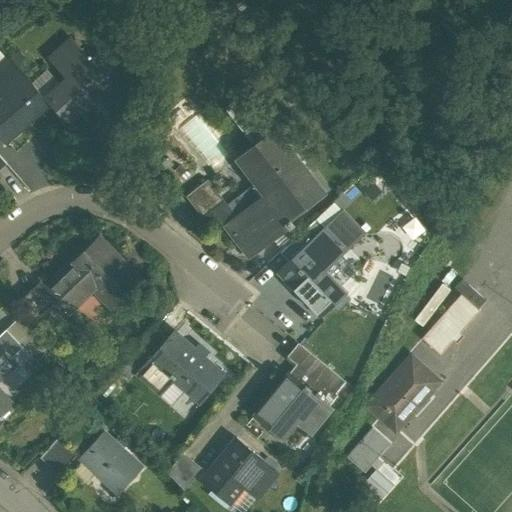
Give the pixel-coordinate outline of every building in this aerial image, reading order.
[(90,59),(72,38),(54,54),(73,75),(45,99),(47,102),(67,124),(68,125),(96,100),(94,97),(111,82),(106,77),(90,59)] [(115,69),(100,51),(90,59),(106,77),(115,69)] [(45,99),(9,58),(0,65),(0,82),(9,94),(0,101),(0,138),(5,144),(33,119),(31,116),(47,102),(45,99)] [(239,101),(226,111),(251,143),(253,141),(240,125),(251,117),(239,101)] [(251,117),(240,125),(253,141),(255,144),(275,129),(260,110),(251,117)] [(273,202),(306,178),(311,174),(276,129),(275,129),(255,144),(255,145),(258,149),(239,164),(255,185),(258,183),(273,202)] [(306,178),(273,202),(254,217),(247,208),(222,227),(235,245),(240,241),(252,257),(294,225),(291,221),(321,198),(306,178)] [(208,180),(186,197),(202,217),(223,200),(208,180)] [(342,212),(324,229),(339,245),(357,228),(342,212)] [(315,221),(280,253),(289,262),(323,230),(315,221)] [(289,262),(281,269),(297,286),(294,288),(320,316),(345,292),(321,266),(341,247),(339,245),(324,229),(323,230),(289,262)] [(140,282),(100,240),(92,248),(132,290),(140,282)] [(46,286),(45,287),(57,300),(70,313),(95,288),(114,307),(132,290),(92,248),(75,264),(72,261),(46,286)] [(41,281),(20,301),(38,319),(57,300),(45,287),(46,286),(41,281)] [(461,295),(422,339),(440,355),(479,311),(461,295)] [(154,329),(124,362),(138,373),(167,340),(154,329)] [(7,330),(0,336),(0,344),(12,357),(23,347),(7,330)] [(222,375),(174,332),(167,340),(138,373),(159,393),(172,378),(199,402),(222,375)] [(0,416),(10,407),(0,396),(0,378),(17,363),(12,357),(0,344),(0,416)] [(411,360),(368,409),(396,433),(439,384),(411,360)] [(337,395),(298,363),(290,373),(329,405),(337,395)] [(329,405),(290,373),(288,375),(290,376),(275,393),(274,392),(254,416),(282,439),(299,417),(313,428),(331,406),(329,405)] [(372,428),(347,458),(365,474),(390,444),(372,428)] [(142,468),(104,433),(80,459),(118,494),(142,468)] [(57,438),(40,457),(59,475),(76,456),(57,438)] [(279,472),(238,439),(223,458),(222,457),(202,481),(230,504),(247,482),(261,494),(279,472)] [(183,453),(167,473),(184,491),(202,468),(183,453)]
